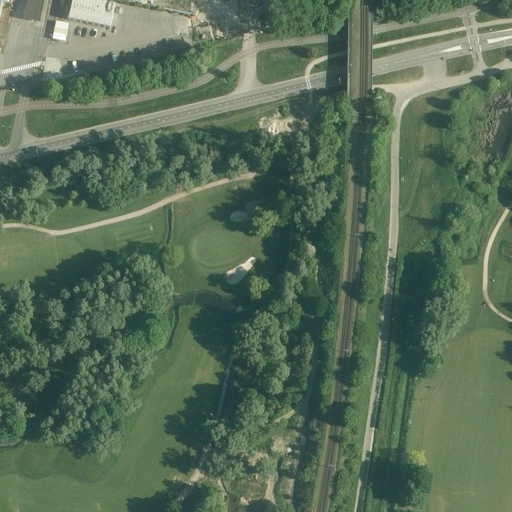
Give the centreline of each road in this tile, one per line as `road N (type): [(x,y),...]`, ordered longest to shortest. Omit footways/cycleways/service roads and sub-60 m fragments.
road 1 (unclassified): [(357,511),(393,221),(394,113),(405,95),(434,86)]
road 2 (tertiary): [(248,98),(0,157)]
road 3 (tertiary): [(248,98),(431,55)]
